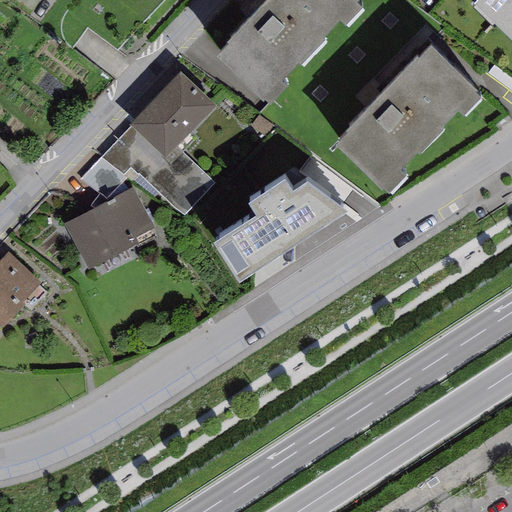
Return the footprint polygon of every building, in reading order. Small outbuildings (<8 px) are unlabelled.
[(361,11),(349,0),(265,0),(222,46),(229,53),(218,66),(263,109),(265,108),(271,113),(287,97),(282,91),(341,29),(346,34),(363,16),(359,12),(361,11)] [(511,0),(485,0),(473,12),(511,49),(511,0)] [(478,100),(430,55),(418,67),(417,66),(344,141),(347,143),(335,155),(380,199),(382,197),(388,203),(404,186),(399,181),(459,119),(463,123),(480,106),(476,102),(478,100)] [(215,109),(178,75),(81,180),(106,201),(128,177),(152,199),(157,193),(184,218),(215,184),(182,154),(195,140),(190,136),(215,109)] [(234,184),(266,233),(297,213),(290,201),(315,185),(291,147),(234,184)] [(133,190),(64,225),(88,272),(156,237),(152,230),(154,229),(133,190)] [(40,285),(7,254),(0,261),(0,328),(1,328),(3,331),(26,306),(31,310),(46,294),(38,287),(40,285)]
